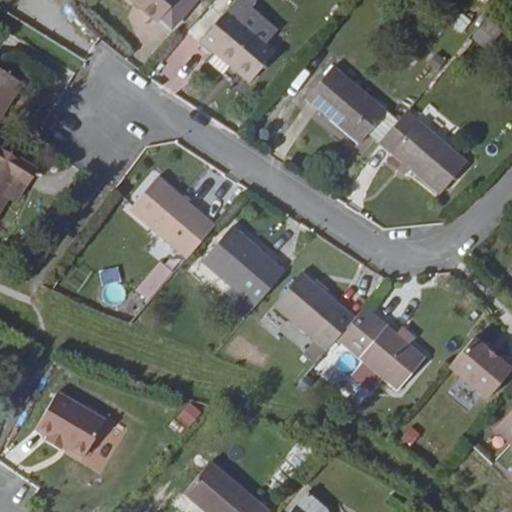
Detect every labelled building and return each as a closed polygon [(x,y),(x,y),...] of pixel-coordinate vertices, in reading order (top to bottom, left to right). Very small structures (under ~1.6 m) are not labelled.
[(170,0),(121,0),(138,14),(140,11),(154,21),(170,0)] [(235,75),(259,45),(222,15),(233,1),(231,0),(212,0),(209,5),(183,36),(194,45),(197,43),(235,75)] [(487,23),(475,12),(460,30),(472,40),(487,23)] [(353,128),(372,104),(318,61),(291,93),(345,138),(353,128)] [(365,138),(385,114),(372,104),(353,128),(365,138)] [(454,155),(393,105),(385,114),(365,138),(426,189),(454,155)] [(3,157),(0,155),(0,177),(10,162),(3,157)] [(0,192),(16,166),(10,162),(0,177),(0,192)] [(115,204),(171,253),(199,220),(141,172),(115,204)] [(242,251),(246,246),(216,222),(212,226),(242,251)] [(242,299),(270,266),(246,246),(242,251),(212,226),(185,259),(214,283),(218,278),(242,299)] [(292,346),(303,356),(322,334),(341,311),(287,267),(260,299),(301,334),(292,346)] [(135,274),(125,286),(133,292),(143,281),(135,274)] [(403,344),(350,300),(341,311),(322,334),(347,354),(366,370),(383,384),(406,358),(403,344)] [(474,393),(502,360),(489,350),(483,356),(471,346),(473,344),(460,332),(435,361),(474,393)] [(354,384),(366,370),(347,354),(335,369),(354,384)] [(43,389),(21,426),(33,433),(31,437),(46,446),(48,442),(70,454),(91,417),(43,389)] [(511,393),(483,425),(511,452),(511,393)] [(251,511),(257,506),(198,455),(170,485),(202,511),(251,511)] [(316,511),(315,506),(293,487),(280,502),(292,511),(316,511)] [(292,511),(280,502),(271,511),(292,511)]
